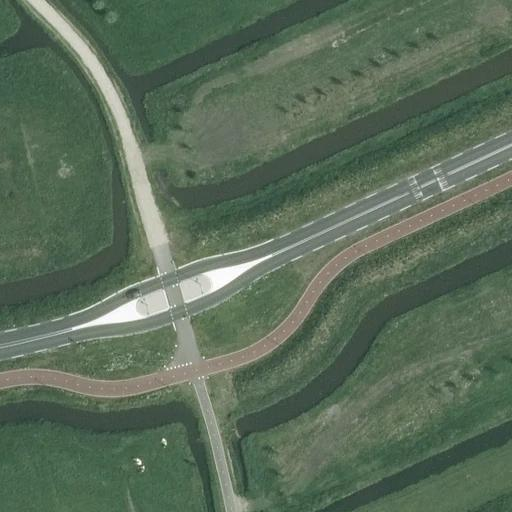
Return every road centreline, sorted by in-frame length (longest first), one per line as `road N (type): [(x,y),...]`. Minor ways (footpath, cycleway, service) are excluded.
road 1 (secondary): [(511,145),(263,259)]
road 2 (secondary): [(70,330),(142,324),(211,300),(263,259)]
road 3 (secondary): [(263,259),(202,268),(70,330)]
